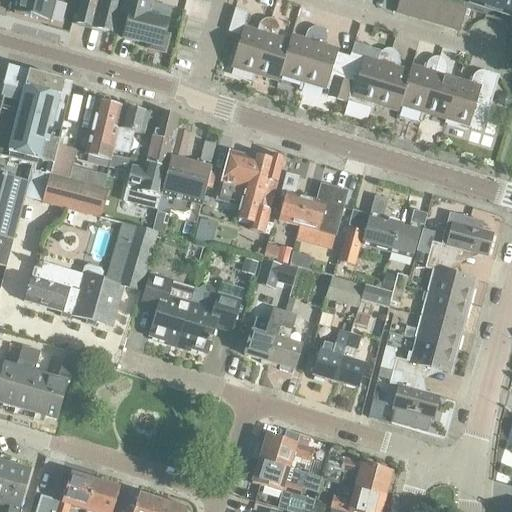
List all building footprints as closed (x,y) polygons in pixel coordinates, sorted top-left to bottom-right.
[(14,13),(14,15),(15,15),(30,19),(46,23),(48,23),(48,22),(47,21),(50,8),(52,0),(61,0),(64,1),(73,3),(73,0),(19,0),(16,13),(14,13)] [(81,0),(76,25),(92,29),(98,0),(81,0)] [(98,0),(92,29),(115,35),(121,13),(124,0),(98,0)] [(152,0),(124,0),(121,13),(129,15),(123,39),(149,46),(148,50),(164,54),(169,37),(165,36),(168,23),(148,18),(152,0)] [(399,0),(395,14),(409,18),(414,0),(399,0)] [(414,0),(409,18),(422,22),(427,0),(414,0)] [(427,0),(422,22),(434,25),(441,1),(439,0),(427,0)] [(511,0),(470,0),(469,3),(511,17),(511,0)] [(434,25),(446,29),(454,4),(441,1),(434,25)] [(454,4),(446,29),(459,33),(467,8),(454,4)] [(251,83),(252,83),(272,20),(271,20),(270,20),(269,20),(268,20),(267,20),(266,20),(265,20),(265,21),(264,21),(263,21),(263,22),(262,22),(261,23),(261,24),(260,24),(260,25),(259,25),(259,26),(259,27),(257,32),(244,28),(248,14),(236,10),(228,33),(241,37),(231,69),(253,75),(251,83)] [(278,83),(280,77),(290,42),(289,42),(277,38),(278,33),(279,32),(279,31),(279,30),(279,29),(279,28),(278,28),(278,27),(278,26),(277,25),(277,24),(276,23),(275,23),(275,22),(274,22),(274,21),(273,21),(272,21),(272,20),(252,83),(254,84),(256,76),(278,83)] [(299,91),(300,91),(319,29),(318,28),(317,28),(316,28),(315,28),(314,28),(313,29),(312,29),(311,29),(311,30),(310,30),(309,31),(308,32),(308,33),(307,33),(307,34),(306,35),(305,41),(291,36),(289,42),(290,42),(280,77),(301,84),(299,91)] [(329,92),(337,100),(350,58),(337,55),(338,51),(325,47),(326,41),(326,40),(327,40),(327,39),(327,38),(326,37),(326,36),(326,35),(326,34),(325,34),(325,33),(325,32),(324,32),(324,31),(323,31),(323,30),(322,30),(321,30),(321,29),(320,29),(319,29),(300,91),(301,92),(303,84),(329,92)] [(371,113),(372,113),(392,50),(391,50),(390,50),(389,50),(388,50),(387,50),(386,50),(385,50),(385,51),(384,51),(383,51),(383,52),(382,52),(381,53),(380,54),(380,55),(379,55),(379,56),(379,57),(377,62),(363,58),(362,62),(350,58),(337,100),(348,98),(352,99),(351,103),(372,109),(371,113)] [(398,113),(400,107),(399,107),(410,72),(409,72),(397,68),(398,63),(399,63),(399,62),(399,61),(399,60),(399,59),(399,58),(398,58),(398,57),(398,56),(397,55),(397,54),(396,53),(395,53),(395,52),(394,52),(394,51),(393,51),(392,51),(392,50),(372,113),(374,113),(376,106),(398,113)] [(419,121),(420,121),(439,59),(439,58),(438,58),(437,58),(436,58),(435,58),(434,58),(433,58),(433,59),(432,59),(431,59),(431,60),(430,60),(429,61),(428,62),(428,63),(427,63),(427,64),(426,65),(425,71),(411,67),(409,72),(410,72),(399,107),(400,107),(421,114),(419,121)] [(424,114),(445,121),(457,80),(445,77),(446,71),(446,70),(446,69),(447,69),(447,68),(446,68),(446,67),(446,66),(446,65),(446,64),(445,64),(445,63),(445,62),(444,62),(444,61),(443,61),(443,60),(442,60),(441,60),(441,59),(440,59),(439,59),(420,121),(421,122),(424,114)] [(8,68),(1,98),(6,99),(0,119),(0,156),(34,166),(37,166),(38,162),(51,166),(56,148),(57,148),(59,142),(58,142),(72,87),(72,86),(71,86),(59,82),(8,68)] [(470,84),(457,80),(445,121),(444,125),(467,132),(469,128),(481,132),(498,77),(484,72),(481,72),(479,72),(477,73),(476,74),(475,75),(474,76),(473,78),(472,79),(470,84)] [(117,131),(123,110),(111,107),(112,104),(101,101),(100,104),(96,103),(85,148),(83,155),(110,162),(112,155),(113,152),(115,141),(116,142),(118,131),(117,131)] [(117,131),(118,131),(134,135),(143,137),(149,116),(123,110),(117,131)] [(158,113),(152,139),(173,144),(179,118),(158,113)] [(129,156),(132,146),(134,135),(118,131),(116,142),(115,141),(113,152),(129,156)] [(193,206),(202,208),(207,189),(211,170),(183,163),(190,136),(177,132),(161,197),(175,201),(173,208),(178,213),(186,215),(192,212),(193,206)] [(152,139),(146,165),(167,170),(173,144),(152,139)] [(216,146),(204,143),(200,162),(211,165),(216,146)] [(57,148),(56,148),(51,166),(52,166),(49,176),(67,181),(74,153),(57,148)] [(230,153),(219,193),(242,199),(244,192),(265,197),(269,182),(277,184),(284,160),(271,157),(269,161),(253,157),(253,159),(230,153)] [(34,166),(0,156),(0,238),(13,242),(34,166)] [(109,171),(127,174),(129,163),(111,159),(109,171)] [(167,170),(146,165),(144,171),(132,169),(128,188),(130,188),(128,196),(141,200),(143,191),(161,196),(167,170)] [(278,223),(298,228),(306,199),(294,196),(299,179),(287,175),(282,193),(286,194),(278,223)] [(107,192),(67,181),(49,176),(42,204),(100,220),(107,192)] [(336,238),(344,210),(348,194),(320,187),(316,202),(306,199),(298,228),(318,233),(336,238)] [(242,199),(237,217),(236,221),(251,225),(249,232),(270,237),(273,226),(266,224),(269,213),(261,210),(265,197),(244,192),(242,199)] [(391,255),(399,225),(382,220),(387,202),(375,199),(365,236),(347,231),(339,263),(354,267),(360,247),(391,255)] [(410,228),(399,225),(391,255),(412,260),(420,231),(420,230),(421,226),(424,227),(427,215),(414,212),(410,228)] [(162,225),(165,216),(156,214),(152,232),(164,235),(166,226),(162,225)] [(432,243),(428,256),(454,263),(457,251),(487,259),(493,235),(481,232),(483,224),(450,215),(448,223),(452,224),(446,247),(432,243)] [(84,271),(83,273),(83,276),(82,279),(62,273),(38,266),(36,273),(34,280),(31,279),(24,303),(70,317),(112,329),(124,288),(140,293),(146,273),(157,236),(121,225),(107,273),(104,282),(102,282),(104,276),(102,273),(101,271),(89,268),(84,271)] [(199,227),(196,240),(207,243),(210,230),(199,227)] [(14,242),(13,242),(0,238),(0,266),(7,269),(14,242)] [(278,260),(289,263),(292,250),(281,247),(278,260)] [(425,255),(417,253),(415,262),(423,264),(425,255)] [(293,255),(290,267),(307,271),(310,259),(293,255)] [(434,272),(428,295),(469,305),(476,282),(450,275),(454,263),(428,256),(425,269),(434,272)] [(258,264),(245,260),(242,273),(254,277),(258,264)] [(256,285),(273,290),(275,282),(280,267),(263,262),(256,285)] [(395,282),(393,290),(403,292),(407,278),(397,276),(395,282)] [(149,339),(178,348),(190,305),(167,298),(172,283),(150,277),(141,308),(157,312),(149,339)] [(343,282),(332,279),(326,300),(337,303),(343,282)] [(392,295),(393,290),(395,282),(384,279),(381,291),(392,295)] [(365,287),(361,303),(387,310),(392,295),(381,291),(365,287)] [(190,305),(178,348),(206,356),(214,329),(230,334),(239,303),(217,297),(216,296),(214,292),(211,289),(206,288),(202,289),(198,291),(196,290),(196,289),(195,288),(190,305)] [(403,292),(393,290),(390,304),(400,306),(403,292)] [(428,295),(422,318),(463,329),(469,305),(428,295)] [(284,314),(269,364),(280,368),(279,371),(289,375),(290,371),(294,372),(301,347),(285,343),(289,330),(292,331),(296,318),(300,304),(288,300),(284,314)] [(244,357),(269,364),(284,314),(272,310),(268,323),(255,319),(244,357)] [(403,338),(416,341),(457,352),(463,329),(422,318),(419,331),(406,328),(403,338)] [(311,377),(335,384),(349,336),(338,333),(333,349),(321,345),(319,353),(311,377)] [(349,336),(335,384),(358,391),(366,367),(351,362),(354,351),(357,352),(361,339),(349,336)] [(396,360),(392,372),(400,375),(417,379),(421,367),(451,375),(457,352),(416,341),(410,363),(396,360)] [(0,378),(0,405),(14,410),(31,351),(22,349),(16,369),(4,366),(0,378)] [(14,410),(35,416),(46,378),(35,374),(40,354),(31,351),(14,410)] [(46,378),(35,416),(56,422),(67,384),(69,385),(76,364),(64,360),(58,381),(46,378)] [(400,375),(392,372),(380,369),(377,378),(389,381),(388,385),(398,388),(392,411),(394,411),(391,424),(427,433),(430,421),(433,422),(439,398),(414,391),(417,379),(400,375)] [(260,459),(259,461),(289,471),(294,457),(311,463),(315,452),(307,450),(297,446),(300,437),(286,432),(283,442),(267,437),(263,447),(260,447),(258,457),(260,459)] [(300,437),(297,446),(307,450),(310,440),(300,437)] [(359,477),(355,490),(386,498),(392,474),(329,457),(322,481),(342,486),(345,473),(359,477)] [(289,471),(259,461),(252,485),(282,494),(282,493),(299,498),(302,490),(317,494),(321,480),(289,471)] [(0,497),(9,466),(0,463),(0,497)] [(9,466),(0,497),(0,505),(10,508),(8,511),(21,511),(22,511),(20,510),(31,472),(9,466)] [(69,511),(71,508),(83,511),(86,511),(96,483),(62,472),(53,503),(59,505),(56,511),(69,511)] [(96,483),(86,511),(113,511),(120,490),(96,483)] [(381,511),(386,498),(355,490),(352,503),(334,499),(331,510),(339,511),(381,511)] [(160,511),(163,503),(139,496),(134,511),(160,511)] [(291,501),(287,511),(312,511),(314,508),(291,501)] [(160,511),(185,511),(186,511),(163,503),(160,511)]
